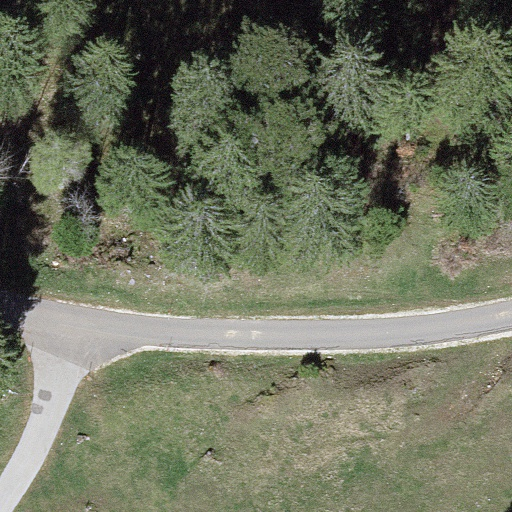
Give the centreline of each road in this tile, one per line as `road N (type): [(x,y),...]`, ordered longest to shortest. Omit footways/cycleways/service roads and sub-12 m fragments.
road 1 (unclassified): [(0,322),(64,341),(339,347),(511,330)]
road 2 (track): [(9,511),(55,432),(64,341)]
